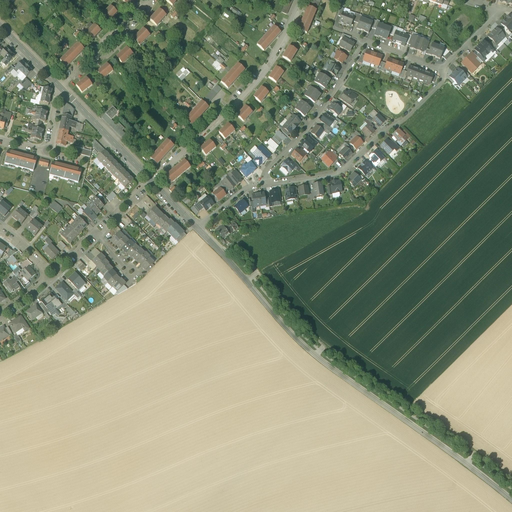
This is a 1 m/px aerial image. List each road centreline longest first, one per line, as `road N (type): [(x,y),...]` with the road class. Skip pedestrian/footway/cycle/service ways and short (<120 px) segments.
road 1 (residential): [(511,499),(316,356),(198,228)]
road 2 (residential): [(263,184),(363,40),(442,69)]
road 3 (residential): [(150,180),(260,73),(301,0)]
road 4 (residential): [(442,69),(436,86),(345,168),(263,184)]
road 5 (residential): [(150,180),(62,90)]
road 6 (residential): [(148,0),(59,87)]
